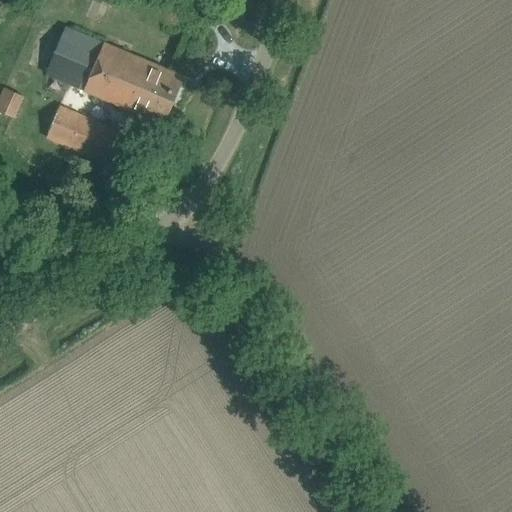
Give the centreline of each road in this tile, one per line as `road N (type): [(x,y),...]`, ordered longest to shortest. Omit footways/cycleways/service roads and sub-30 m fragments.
road 1 (unclassified): [(0,331),(186,213),(220,162),(282,0)]
road 2 (track): [(379,511),(186,213)]
